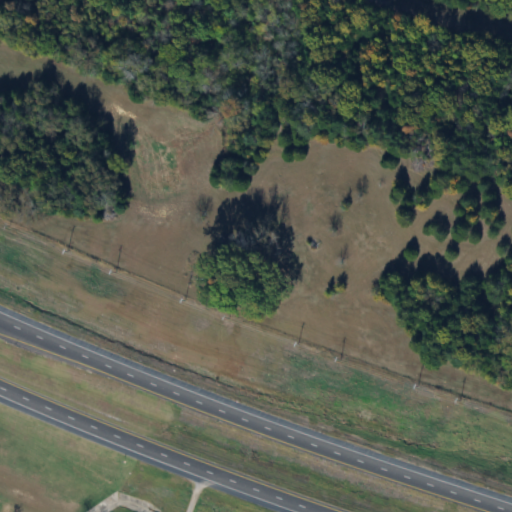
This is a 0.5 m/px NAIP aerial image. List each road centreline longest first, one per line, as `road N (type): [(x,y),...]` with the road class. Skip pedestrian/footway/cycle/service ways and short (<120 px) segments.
road 1 (trunk): [(509,511),(137,381),(0,317)]
road 2 (trunk): [(0,392),(111,441),(322,511)]
